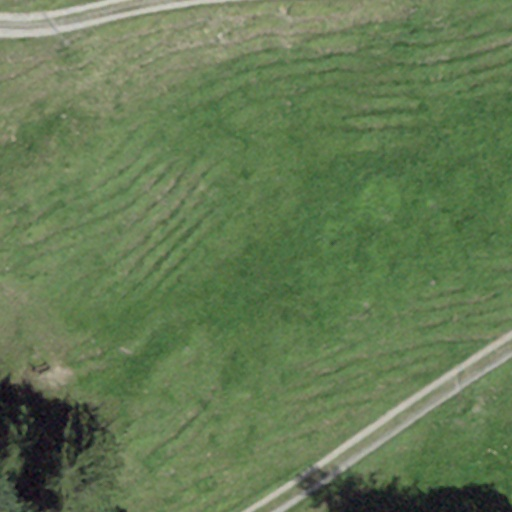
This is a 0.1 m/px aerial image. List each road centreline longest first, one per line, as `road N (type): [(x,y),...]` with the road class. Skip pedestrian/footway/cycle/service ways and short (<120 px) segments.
road 1 (track): [(511,346),(261,511)]
road 2 (track): [(0,23),(182,0)]
